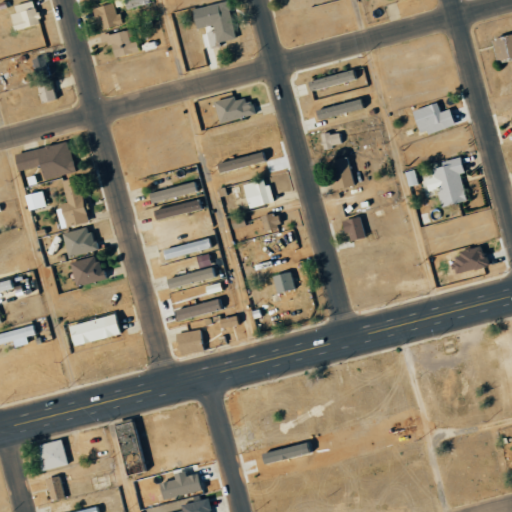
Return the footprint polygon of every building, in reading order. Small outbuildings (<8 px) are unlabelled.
[(15,27),(9,4),(26,0),(35,0),(40,22),(15,27)] [(94,6),(115,0),(121,21),(101,28),(94,6)] [(146,0),(121,10),(117,0),(146,0)] [(219,0),(226,0),(237,35),(204,44),(193,8),(219,0)] [(136,53),(131,29),(99,36),(100,43),(107,42),(111,58),(136,53)] [(494,36),(511,31),(511,54),(500,58),(494,36)] [(53,75),(49,54),(31,58),(35,78),(53,75)] [(308,74),(352,62),(356,76),(312,89),(308,74)] [(55,100),(51,81),(36,84),(40,103),(55,100)] [(214,96),(251,87),(257,112),(220,121),(214,96)] [(329,106),(365,96),(369,108),(333,119),(329,106)] [(413,108),(436,101),(443,125),(420,132),(413,108)] [(319,135),(322,148),(339,145),(337,132),(319,135)] [(16,152),(68,138),(77,170),(24,184),(16,152)] [(264,160),(262,151),(214,165),(217,174),(264,160)] [(347,156),(355,184),(365,181),(357,153),(347,156)] [(354,182),(334,188),(326,160),(346,154),(354,182)] [(440,207),(465,201),(459,174),(463,173),(459,157),(439,162),(440,166),(429,169),(432,177),(423,179),(426,192),(436,190),(440,207)] [(154,200),(150,185),(193,174),(197,189),(154,200)] [(244,183),(267,177),(273,200),(250,206),(244,183)] [(23,195),(27,210),(45,206),(41,191),(23,195)] [(158,215),(155,204),(199,192),(202,204),(158,215)] [(67,224),(62,203),(83,197),(89,219),(67,224)] [(364,236),(373,235),(370,213),(361,214),(364,236)] [(279,229),(274,214),(244,222),(242,216),(234,218),(240,240),(279,229)] [(346,241),(363,238),(360,216),(342,219),(346,241)] [(70,254),(63,231),(92,223),(98,247),(70,254)] [(169,256),(166,245),(208,233),(211,245),(169,256)] [(486,266),(481,246),(450,255),(455,274),(486,266)] [(78,280),(73,258),(98,252),(104,274),(78,280)] [(173,285),(169,272),(211,261),(215,273),(173,285)] [(275,293),(294,289),(290,271),(271,275),(275,293)] [(173,309),(176,321),(223,309),(220,298),(173,309)] [(88,331),(84,319),(113,311),(117,323),(88,331)] [(0,341),(0,328),(33,319),(36,331),(0,341)] [(181,353),(177,331),(200,327),(204,348),(181,353)] [(40,471),(66,464),(59,439),(33,446),(40,471)] [(161,500),(204,489),(199,471),(157,483),(161,500)] [(47,477),(48,500),(61,499),(60,476),(47,477)] [(174,511),(210,511),(207,499),(173,508),(174,511)]
